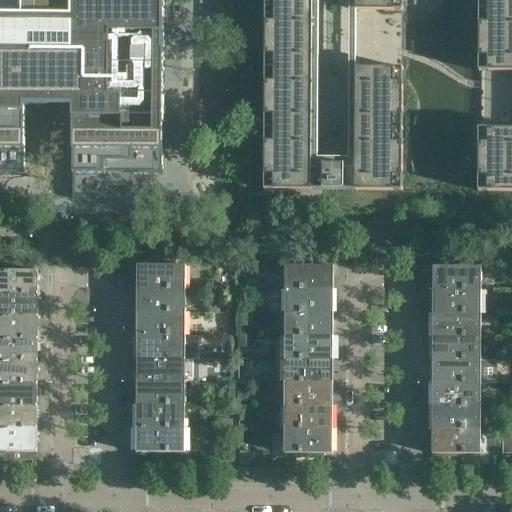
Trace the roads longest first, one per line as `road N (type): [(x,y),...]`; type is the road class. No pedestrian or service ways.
road 1 (residential): [(411,499),(412,279),(356,279),(353,499)]
road 2 (residential): [(112,496),(111,276),(60,276),(61,496)]
road 3 (residential): [(353,499),(112,496)]
